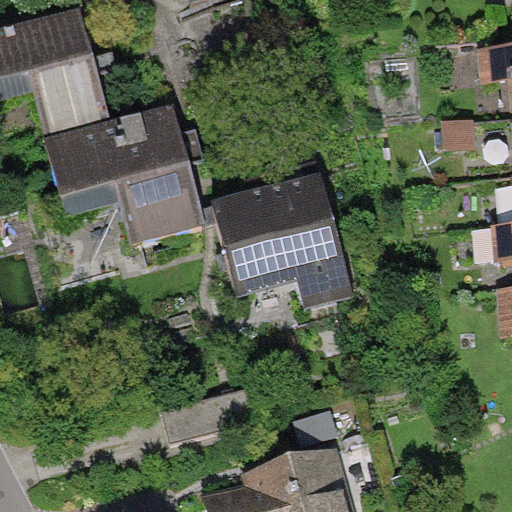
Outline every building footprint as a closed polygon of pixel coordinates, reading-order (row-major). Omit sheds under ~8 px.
[(183,0),(189,20),(264,0),(183,0)] [(0,116),(37,107),(47,145),(113,128),(83,19),(0,41),(0,116)] [(125,214),(134,248),(206,229),(175,111),(113,128),(47,145),(70,229),(125,214)] [(308,309),(351,298),(320,183),(219,210),(243,301),(301,285),(308,309)] [(354,511),(335,438),(243,463),(250,491),(206,503),(208,511),(354,511)]
